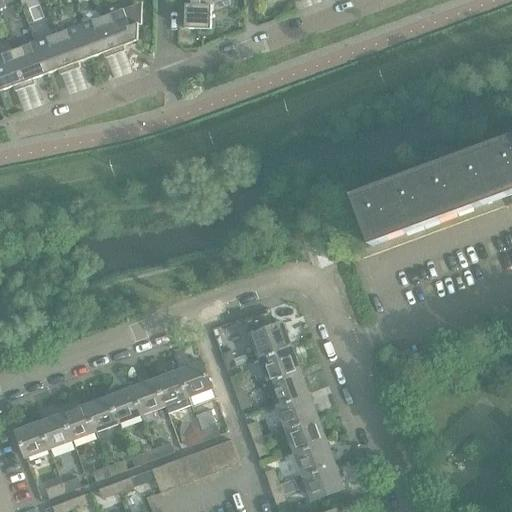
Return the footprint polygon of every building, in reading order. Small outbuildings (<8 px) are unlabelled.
[(187,6),(186,30),(212,31),(212,16),(223,12),(233,12),(233,0),(192,0),(191,0),(188,0),(188,6),(187,6)] [(124,10),(102,18),(106,27),(110,40),(114,51),(116,56),(126,53),(125,48),(139,43),(139,26),(142,26),(143,3),(124,10)] [(106,27),(102,18),(93,22),(80,27),(88,49),(92,60),(104,55),(106,60),(116,56),(114,51),(110,40),(106,27)] [(79,64),(92,60),(88,49),(80,27),(67,31),(57,35),(61,43),(65,57),(69,68),(71,73),(81,69),(79,64)] [(61,77),(71,73),(69,68),(65,57),(61,43),(57,35),(47,39),(35,43),(43,65),(47,76),(59,71),(61,77)] [(43,65),(35,43),(31,45),(12,52),(15,60),(20,73),(24,84),(26,89),(36,86),(34,81),(47,76),(43,65)] [(16,93),(26,89),(24,84),(20,73),(15,60),(12,52),(2,55),(0,56),(0,90),(1,93),(15,88),(16,93)] [(511,140),(354,198),(372,247),(381,244),(501,200),(508,197),(509,198),(511,196),(511,140)] [(259,360),(292,348),(284,323),(251,336),(259,360)] [(301,371),(292,348),(259,360),(268,383),(301,371)] [(221,355),(228,371),(237,368),(231,352),(221,355)] [(180,372),(190,399),(214,390),(204,363),(180,372)] [(268,383),(277,407),(310,395),(301,371),(268,383)] [(180,372),(157,380),(167,408),(170,415),(193,407),(190,399),(180,372)] [(230,379),(236,395),(245,392),(239,376),(230,379)] [(167,408),(157,380),(133,389),(143,416),(167,408)] [(133,389),(124,392),(122,387),(108,392),(110,397),(120,425),(143,416),(133,389)] [(245,392),(236,395),(242,411),(251,408),(245,392)] [(277,407),(286,431),(319,418),(310,395),(277,407)] [(120,425),(110,397),(87,406),(97,434),(120,425)] [(62,409),(64,415),(74,442),(97,434),(87,406),(78,409),(76,404),(62,409)] [(74,442),(64,415),(62,409),(47,414),(49,420),(41,423),(51,451),(74,442)] [(286,431),(295,455),(327,442),(319,418),(286,431)] [(248,426),(254,443),(263,439),(257,422),(248,426)] [(27,460),(51,451),(41,423),(17,432),(27,460)] [(218,428),(203,433),(206,443),(222,437),(218,428)] [(191,449),(206,443),(203,433),(187,439),(191,449)] [(263,439),(254,443),(259,458),(269,454),(263,439)] [(242,465),(233,442),(222,446),(230,469),(242,465)] [(295,455),(303,478),(336,466),(327,442),(295,455)] [(172,445),(156,451),(159,460),(176,454),(172,445)] [(222,446),(210,450),(219,474),(230,469),(222,446)] [(199,454),(208,478),(219,474),(210,450),(199,454)] [(144,466),(159,460),(156,451),(140,456),(144,466)] [(196,482),(208,478),(199,454),(188,458),(196,482)] [(188,458),(176,463),(184,486),(196,482),(188,458)] [(126,462),(110,468),(113,477),(129,471),(126,462)] [(173,490),(184,486),(176,463),(164,467),(173,490)] [(336,466),(303,478),(312,502),(345,489),(336,466)] [(161,495),(173,490),(164,467),(153,471),(161,495)] [(97,483),(113,477),(110,468),(93,474),(97,483)] [(265,473),(271,490),(281,486),(275,470),(265,473)] [(77,479),(63,485),(66,494),(81,489),(77,479)] [(132,479),(116,485),(119,493),(135,487),(132,479)] [(51,500),(66,494),(63,485),(48,490),(51,500)] [(119,493),(116,485),(100,491),(103,499),(119,493)] [(281,486),(271,490),(277,505),(286,502),(281,486)] [(84,497),(69,502),(73,511),(87,505),(84,497)] [(69,511),(73,511),(69,502),(54,508),(55,511),(69,511)]
